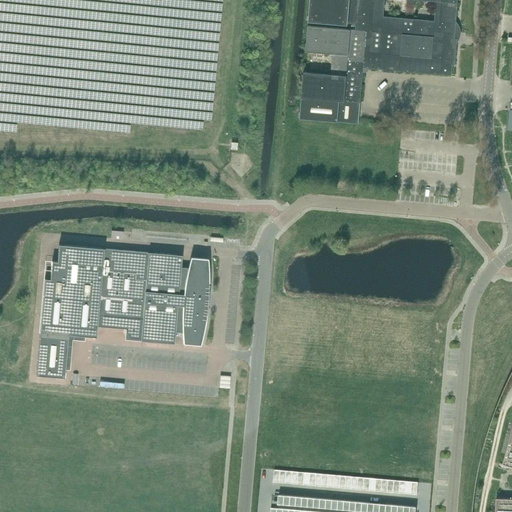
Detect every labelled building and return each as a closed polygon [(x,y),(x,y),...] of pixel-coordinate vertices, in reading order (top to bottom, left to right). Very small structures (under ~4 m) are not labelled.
[(310,0),(308,22),(356,26),(356,30),(366,31),(363,68),(407,72),(451,75),(452,65),(455,65),(457,39),(454,39),(457,0),(310,0)] [(363,70),(363,68),(366,31),(356,30),(308,26),(306,52),(333,54),(331,74),(304,72),(302,98),(300,119),(358,124),(360,103),(363,70)] [(39,342),(36,375),(59,377),(64,377),(68,339),(68,335),(73,335),(81,336),(89,336),(96,337),(97,326),(104,327),(112,328),(125,329),(126,330),(129,337),(129,338),(130,338),(130,340),(140,341),(141,341),(174,344),(175,332),(182,332),(183,343),(188,344),(190,344),(200,345),(201,340),(203,334),(205,324),(206,318),(207,313),(207,308),(208,307),(208,297),(208,296),(209,294),(209,290),(209,284),(209,278),(209,270),(208,259),(198,258),(191,257),(188,268),(182,267),(181,267),(182,255),(148,252),(88,247),(59,245),(57,262),(52,261),(50,279),(44,278),(40,332),(39,342)] [(223,384),(234,385),(234,373),(224,372),(223,384)] [(511,511),(511,426),(502,464),(511,467),(511,498),(496,498),(494,511),(511,511)]
